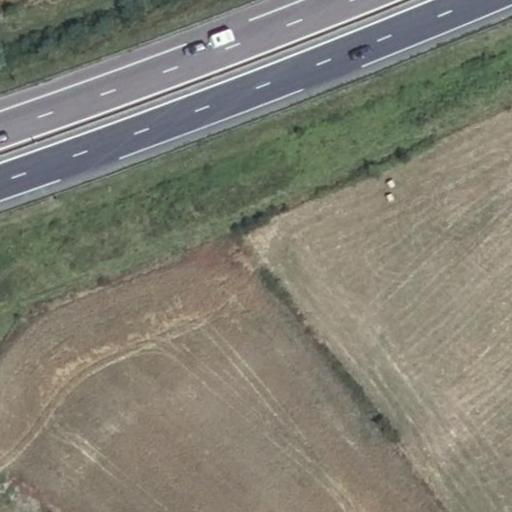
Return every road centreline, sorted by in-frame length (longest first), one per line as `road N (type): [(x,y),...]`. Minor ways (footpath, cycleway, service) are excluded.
road 1 (motorway): [(0,189),(494,0)]
road 2 (motorway): [(343,0),(0,126)]
